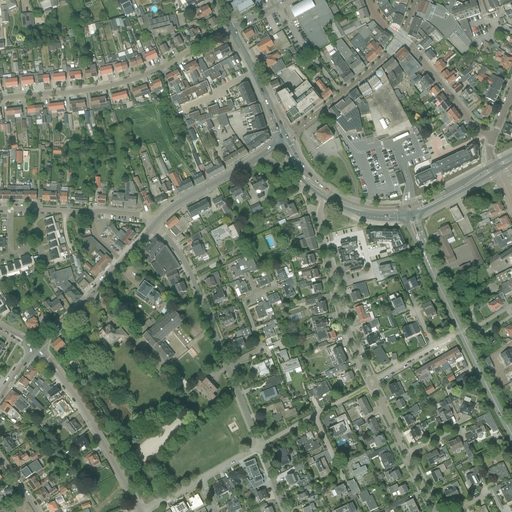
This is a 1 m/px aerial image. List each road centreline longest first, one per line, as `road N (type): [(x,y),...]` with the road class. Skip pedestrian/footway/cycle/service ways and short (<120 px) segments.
road 1 (residential): [(0,101),(131,82),(230,31)]
road 2 (residential): [(139,511),(84,411),(36,349)]
road 3 (tertiary): [(511,438),(431,270)]
road 4 (residential): [(226,369),(190,274),(154,224)]
road 5 (residential): [(434,511),(370,382)]
road 6 (residential): [(400,38),(476,130),(493,137)]
road 7 (residential): [(154,224),(260,157)]
road 8 (residential): [(36,349),(123,261)]
road 9 (tertiary): [(284,140),(230,31)]
road 10 (residential): [(154,224),(94,212),(99,239),(123,261)]
